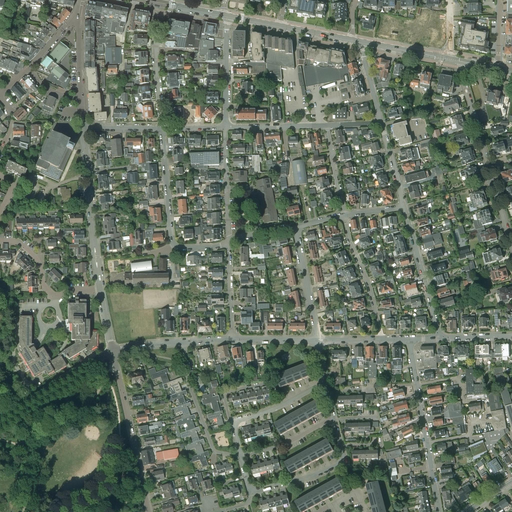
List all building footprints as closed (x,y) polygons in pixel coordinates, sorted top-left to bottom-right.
[(55,10),(56,5),(57,0),(48,0),(47,9),(55,10)] [(64,0),(63,7),(65,7),(65,9),(69,13),(71,8),(73,8),(74,0),(64,0)] [(290,0),(288,10),(297,12),(297,14),(315,18),(315,15),(324,17),(327,5),(318,3),(318,2),(313,1),(310,0),(290,0)] [(376,0),(370,0),(371,6),(376,6),(377,9),(380,9),(380,3),(377,3),(376,0)] [(380,3),(380,9),(380,10),(383,10),(383,7),(389,7),(388,0),(382,0),(383,3),(380,3)] [(394,0),(388,0),(389,7),(389,8),(395,8),(395,11),(398,11),(398,3),(395,3),(394,0)] [(400,0),(401,3),(398,3),(398,11),(401,11),(401,8),(407,8),(406,0),(400,0)] [(412,0),(406,0),(407,8),(413,8),(413,10),(416,10),(416,3),(413,3),(412,0)] [(439,0),(428,0),(428,6),(422,5),(422,8),(431,9),(431,7),(434,7),(434,5),(439,6),(439,5),(440,5),(440,1),(439,1),(439,0)] [(464,11),(464,13),(468,13),(468,15),(481,14),(481,4),(478,4),(478,1),(469,1),(469,4),(466,4),(466,8),(465,8),(464,9),(464,11)] [(92,20),(96,4),(87,2),(87,6),(92,7),(89,19),(92,20)] [(99,16),(101,5),(96,4),(92,20),(99,21),(100,17),(99,16)] [(346,4),(331,4),(331,9),(335,9),(335,19),(335,20),(336,20),(336,21),(340,21),(340,20),(346,20),(346,19),(346,4)] [(106,18),(108,6),(101,5),(99,16),(100,17),(106,18)] [(104,30),(104,34),(105,34),(105,37),(109,37),(109,35),(109,33),(115,7),(108,6),(106,18),(106,19),(105,24),(105,28),(104,30)] [(116,34),(120,9),(115,7),(109,33),(116,34)] [(120,9),(116,34),(118,34),(118,33),(122,34),(123,29),(124,28),(124,26),(128,10),(120,9)] [(65,10),(60,16),(65,20),(70,15),(65,10)] [(134,25),(136,12),(134,11),(132,12),(128,29),(126,28),(125,32),(132,33),(134,25)] [(136,12),(134,25),(137,26),(136,30),(139,30),(139,31),(146,32),(146,30),(147,27),(149,16),(148,14),(136,12)] [(58,14),(54,19),(61,24),(65,20),(60,16),(58,14)] [(61,24),(54,19),(53,17),(50,15),(46,15),(45,19),(48,20),(49,19),(51,21),(49,23),(57,29),(61,24)] [(165,41),(165,48),(185,48),(190,21),(179,19),(178,20),(176,20),(176,19),(175,19),(175,18),(174,18),(173,17),(172,17),(171,17),(170,18),(169,18),(169,19),(168,19),(168,20),(167,21),(167,22),(167,23),(168,24),(168,25),(165,41)] [(364,23),(363,28),(372,30),(375,18),(370,17),(368,24),(364,23)] [(393,20),(384,18),(381,33),(441,45),(444,30),(442,30),(444,20),(431,17),(429,25),(393,18),(393,20)] [(190,21),(185,48),(198,49),(199,42),(198,42),(201,26),(199,26),(199,24),(198,24),(198,23),(190,21)] [(461,35),(459,47),(469,49),(469,48),(476,49),(476,51),(480,52),(487,53),(489,43),(486,43),(488,33),(473,30),(473,29),(475,23),(463,21),(461,27),(464,27),(462,35),(461,35)] [(56,31),(49,26),(44,22),(40,26),(42,28),(52,35),(56,31)] [(201,26),(198,42),(199,42),(200,35),(206,36),(207,34),(213,36),(213,35),(216,36),(217,27),(216,25),(215,24),(212,23),(211,26),(206,25),(207,24),(206,24),(206,25),(201,24),(201,26)] [(23,24),(22,30),(40,34),(49,40),(52,35),(42,28),(39,27),(39,28),(37,28),(37,27),(23,24)] [(26,37),(28,38),(38,39),(45,45),(49,40),(40,34),(22,30),(21,35),(27,36),(26,37)] [(262,35),(251,33),(250,36),(251,36),(251,45),(250,45),(249,49),(249,52),(249,54),(251,63),(265,63),(265,50),(265,39),(262,39),(262,35)] [(136,45),(146,46),(147,36),(136,35),(136,36),(134,36),(134,41),(133,41),(133,45),(136,45)] [(202,40),(199,56),(205,56),(205,62),(215,62),(215,60),(217,60),(217,59),(218,58),(218,57),(217,56),(217,52),(216,51),(213,51),(213,42),(205,41),(206,37),(201,36),(200,40),(202,40)] [(109,37),(105,37),(105,39),(105,45),(105,46),(105,48),(115,48),(115,37),(109,37)] [(269,78),(269,81),(282,81),(281,70),(292,69),(295,69),(292,41),(286,42),(286,40),(279,40),(279,39),(272,39),(272,37),(265,38),(265,50),(265,63),(265,67),(267,67),(267,78),(269,78)] [(28,38),(27,46),(41,50),(45,45),(38,39),(28,38)] [(2,43),(14,47),(22,51),(24,50),(35,54),(37,54),(38,51),(37,51),(38,50),(40,50),(41,50),(27,46),(20,44),(16,43),(3,39),(2,43)] [(69,50),(60,42),(47,58),(46,57),(40,65),(42,67),(42,68),(41,67),(41,68),(40,70),(49,74),(50,74),(54,76),(51,82),(65,89),(69,80),(67,78),(69,76),(56,66),(58,64),(59,64),(59,63),(69,50)] [(298,47),(297,52),(298,60),(297,61),(297,66),(304,65),(305,62),(306,60),(308,47),(308,45),(298,43),(297,47),(298,47)] [(344,80),(344,84),(352,83),(351,82),(345,57),(345,56),(344,52),(331,49),(330,50),(317,47),(314,46),(313,47),(309,47),(306,60),(308,60),(307,66),(304,67),(306,87),(311,86),(344,80)] [(15,53),(15,54),(19,55),(20,54),(21,53),(31,57),(31,58),(33,58),(34,55),(34,54),(35,54),(24,50),(22,51),(14,47),(14,48),(13,48),(12,50),(13,51),(12,52),(15,53)] [(115,48),(105,48),(105,64),(120,64),(120,48),(115,48)] [(19,55),(15,54),(14,55),(12,54),(11,56),(14,58),(14,57),(20,59),(22,60),(23,60),(25,61),(26,61),(27,62),(29,62),(30,59),(30,58),(31,58),(31,57),(21,53),(20,54),(19,55)] [(0,63),(8,67),(8,66),(17,69),(16,71),(19,72),(20,71),(21,69),(22,69),(24,64),(18,62),(18,63),(5,59),(4,61),(1,59),(2,55),(0,54),(0,63)] [(345,57),(351,82),(355,81),(354,78),(357,77),(357,74),(359,74),(356,64),(354,57),(352,57),(351,55),(348,55),(345,57)] [(381,86),(382,86),(381,78),(384,61),(378,60),(378,59),(377,59),(375,61),(375,63),(375,64),(376,64),(375,68),(377,68),(377,71),(378,77),(376,78),(378,84),(380,83),(381,86)] [(381,78),(382,86),(383,88),(386,87),(387,87),(389,87),(391,74),(387,73),(388,69),(389,62),(384,61),(381,78)] [(0,63),(0,65),(2,67),(1,69),(6,71),(7,72),(9,73),(14,74),(16,75),(18,72),(19,72),(16,71),(17,69),(8,66),(8,67),(0,63)] [(265,67),(265,63),(251,63),(245,63),(245,66),(241,66),(241,67),(234,67),(234,66),(233,66),(233,75),(234,75),(234,74),(248,74),(265,74),(265,67)] [(397,77),(398,76),(397,76),(398,70),(404,72),(404,67),(404,66),(404,65),(396,63),(396,65),(395,65),(393,76),(394,77),(396,78),(397,77)] [(94,69),(85,69),(87,93),(91,93),(97,92),(95,69),(94,69)] [(167,78),(166,79),(166,80),(167,81),(167,82),(177,81),(180,80),(183,80),(183,76),(179,77),(178,73),(176,74),(176,73),(167,74),(168,77),(167,77),(167,78)] [(411,80),(410,87),(415,88),(415,86),(418,87),(418,84),(420,85),(420,88),(429,89),(432,75),(427,74),(427,75),(425,74),(422,73),(422,76),(421,83),(419,82),(411,80)] [(444,87),(444,89),(445,89),(444,93),(452,94),(452,93),(455,78),(452,78),(452,76),(446,75),(446,77),(445,76),(445,77),(446,78),(445,81),(446,82),(445,87),(444,87)] [(443,88),(444,89),(444,87),(445,87),(446,82),(445,81),(446,78),(445,77),(445,76),(440,76),(439,81),(438,86),(438,87),(438,90),(439,91),(438,92),(442,92),(443,88)] [(24,87),(23,87),(26,89),(27,90),(30,87),(35,93),(39,90),(34,84),(29,78),(29,77),(27,77),(24,80),(23,79),(20,82),(24,87)] [(207,82),(205,82),(205,86),(207,86),(217,86),(217,78),(207,77),(207,82)] [(167,82),(167,83),(167,85),(167,86),(168,86),(169,89),(180,88),(179,85),(181,84),(180,80),(177,81),(167,82)] [(352,83),(344,84),(339,85),(342,102),(349,100),(347,93),(355,91),(354,91),(358,90),(357,88),(362,87),(360,80),(352,83)] [(243,94),(253,94),(253,83),(243,83),(243,94)] [(26,89),(23,87),(21,89),(17,85),(10,91),(19,100),(28,92),(25,90),(26,89)] [(363,91),(362,87),(357,88),(358,90),(354,91),(355,91),(355,93),(355,94),(355,96),(356,97),(364,95),(364,94),(365,93),(364,91),(363,91)] [(170,95),(168,96),(168,101),(169,103),(173,103),(172,101),(180,100),(179,96),(180,96),(179,90),(176,91),(172,91),(172,94),(170,94),(170,95)] [(382,95),(382,96),(383,98),(384,99),(392,96),(395,96),(396,95),(395,92),(394,92),(393,90),(391,90),(383,92),(384,94),(383,95),(382,95)] [(483,109),(482,112),(484,112),(483,117),(488,118),(489,108),(492,108),(492,106),(497,107),(498,105),(502,106),(504,97),(499,96),(500,93),(494,92),(494,93),(489,92),(488,91),(487,90),(486,91),(486,92),(487,93),(485,104),(485,105),(485,107),(486,107),(485,109),(483,109)] [(140,94),(135,95),(135,98),(138,98),(138,103),(141,102),(141,101),(150,100),(150,98),(149,93),(140,94)] [(30,94),(28,96),(32,99),(29,102),(32,104),(34,101),(36,98),(30,94)] [(99,94),(88,95),(89,113),(93,112),(94,121),(106,120),(106,113),(101,114),(99,94)] [(206,98),(206,104),(217,104),(217,98),(219,98),(219,94),(217,94),(203,94),(203,98),(206,98)] [(395,96),(392,96),(384,99),(385,102),(386,102),(387,104),(394,102),(396,101),(395,96)] [(54,99),(47,97),(42,109),(49,112),(50,109),(52,110),(56,102),(56,103),(57,100),(54,99)] [(443,105),(445,109),(460,104),(458,99),(456,100),(456,99),(450,101),(451,102),(447,103),(447,104),(443,105)] [(23,105),(31,109),(34,105),(32,104),(29,102),(26,101),(23,105)] [(359,111),(360,114),(369,112),(367,104),(358,107),(357,105),(352,106),(354,112),(359,111)] [(460,104),(445,109),(446,113),(450,112),(450,113),(455,111),(459,110),(459,109),(461,109),(460,104)] [(32,113),(36,117),(41,111),(36,107),(32,113)] [(203,114),(210,120),(217,113),(218,112),(215,109),(214,110),(211,107),(203,114)] [(12,116),(18,122),(27,114),(21,108),(12,116)] [(180,118),(184,117),(183,108),(180,108),(169,109),(170,114),(171,120),(181,119),(180,118)] [(336,119),(346,120),(346,108),(336,110),(336,119)] [(388,112),(389,114),(388,114),(389,119),(395,117),(395,120),(401,118),(402,115),(399,115),(398,109),(396,110),(395,109),(392,110),(390,111),(390,112),(388,112)] [(256,110),(236,110),(236,114),(233,114),(233,117),(236,117),(236,121),(256,121),(256,120),(266,120),(266,110),(256,110)] [(452,121),(453,125),(464,122),(464,121),(464,119),(463,118),(462,119),(461,116),(449,119),(450,122),(452,121)] [(451,126),(452,130),(453,133),(465,129),(464,126),(465,126),(465,125),(465,123),(464,122),(453,125),(451,126)] [(400,147),(412,143),(410,137),(407,138),(404,126),(407,125),(407,123),(403,124),(403,123),(391,126),(395,141),(399,140),(400,147)] [(13,125),(13,137),(27,137),(26,132),(23,132),(23,126),(13,125)] [(493,136),(494,138),(498,137),(497,135),(504,133),(503,127),(499,128),(499,126),(491,129),(492,132),(491,133),(491,135),(492,135),(493,136)] [(343,130),(335,132),(337,138),(345,136),(343,130)] [(362,132),(363,136),(366,135),(368,140),(376,138),(374,130),(369,132),(368,130),(362,132)] [(233,132),(233,140),(246,140),(245,135),(250,135),(250,132),(245,133),(245,131),(233,132)] [(38,160),(35,167),(41,169),(39,174),(44,176),(58,182),(62,172),(71,151),(72,152),(74,147),(68,145),(70,140),(61,136),(52,132),(40,158),(39,158),(38,160)] [(315,139),(313,139),(314,146),(316,146),(316,148),(321,147),(320,145),(321,145),(320,141),(320,138),(319,138),(319,134),(318,134),(317,133),(315,134),(315,135),(314,135),(315,139)] [(257,146),(257,151),(264,151),(263,145),(262,145),(261,135),(260,135),(260,134),(257,135),(256,135),(255,135),(256,146),(257,146)] [(458,145),(455,146),(457,151),(463,149),(462,145),(465,145),(468,144),(468,143),(471,143),(470,139),(467,140),(466,134),(460,136),(454,137),(455,141),(457,141),(458,145)] [(111,149),(111,151),(112,158),(122,157),(120,140),(110,141),(104,140),(104,135),(95,136),(96,143),(104,142),(105,144),(106,149),(111,149)] [(314,146),(313,139),(312,135),(306,136),(307,138),(303,139),(304,145),(308,144),(308,145),(311,144),(312,150),(314,150),(314,146)] [(206,137),(206,146),(218,146),(217,136),(206,137)] [(503,143),(492,146),(494,151),(495,155),(505,152),(506,154),(510,153),(507,145),(511,143),(511,136),(502,139),(503,143)] [(176,148),(183,147),(187,147),(186,144),(182,144),(182,138),(178,139),(178,138),(172,139),(172,140),(171,140),(172,143),(172,146),(175,145),(175,148),(176,148)] [(289,142),(289,144),(289,147),(293,147),(293,144),(298,144),(298,143),(298,138),(289,138),(289,142)] [(148,152),(145,152),(146,163),(151,162),(151,152),(152,151),(151,148),(154,148),(154,140),(148,140),(148,148),(148,149),(148,152)] [(11,147),(27,150),(28,144),(12,141),(11,147)] [(363,143),(359,144),(359,145),(361,145),(363,150),(370,148),(372,155),(378,154),(377,152),(379,151),(377,143),(372,145),(371,142),(370,142),(370,141),(363,143)] [(172,153),(173,157),(182,156),(181,150),(183,150),(183,147),(176,148),(176,151),(173,151),(173,153),(172,153)] [(400,156),(400,158),(399,158),(400,161),(401,161),(401,162),(406,160),(411,159),(411,161),(419,159),(416,148),(406,151),(400,152),(399,153),(400,156)] [(127,153),(127,149),(124,149),(124,157),(133,157),(133,153),(127,153)] [(461,155),(462,159),(474,155),(473,151),(471,152),(470,149),(462,152),(462,151),(458,152),(455,153),(456,156),(459,155),(459,156),(461,155)] [(350,153),(340,155),(341,161),(344,160),(349,159),(348,156),(353,155),(352,152),(350,153)] [(203,154),(189,154),(191,169),(194,169),(200,169),(200,170),(203,170),(206,170),(206,166),(218,166),(218,165),(218,154),(218,153),(203,153),(203,154)] [(475,159),(474,155),(462,159),(463,162),(456,164),(457,168),(466,165),(466,164),(474,162),(473,159),(475,159)] [(182,162),(183,165),(190,165),(189,161),(183,162),(182,156),(173,157),(173,161),(174,161),(174,163),(182,162)] [(252,162),(252,163),(252,167),(252,169),(254,169),(254,173),(260,173),(260,163),(261,162),(261,158),(259,159),(259,156),(258,156),(255,156),(252,156),(252,160),(252,162)] [(318,156),(313,157),(312,157),(313,162),(314,162),(315,166),(322,165),(322,164),(325,163),(324,157),(319,158),(318,156)] [(370,161),(369,161),(371,165),(373,165),(382,162),(381,158),(380,158),(379,156),(371,158),(371,159),(369,159),(370,161)] [(4,169),(23,178),(27,169),(8,160),(4,169)] [(96,161),(96,166),(97,166),(97,168),(104,167),(108,166),(107,160),(96,161)] [(292,162),(295,186),(307,184),(307,180),(306,177),(304,161),(292,162)] [(420,161),(402,166),(403,170),(404,170),(414,167),(419,166),(421,166),(420,161)] [(374,169),(372,169),(373,172),(383,169),(382,167),(383,167),(382,162),(373,165),(374,169)] [(149,171),(149,173),(156,173),(156,172),(157,172),(156,169),(156,166),(149,166),(148,163),(141,164),(141,168),(144,168),(144,171),(149,171)] [(272,165),(267,166),(268,173),(279,172),(280,177),(280,181),(281,188),(287,187),(285,177),(288,176),(289,163),(282,164),(278,165),(276,165),(272,165)] [(181,168),(174,169),(175,176),(182,175),(182,171),(184,171),(184,168),(190,167),(190,165),(183,165),(182,165),(183,168),(181,168)] [(474,178),(474,181),(478,179),(478,177),(479,177),(478,176),(480,176),(479,172),(477,173),(477,172),(477,173),(475,169),(473,169),(473,168),(470,168),(470,166),(466,167),(467,171),(462,173),(463,177),(467,176),(468,180),(474,178)] [(315,173),(315,174),(315,176),(316,176),(319,176),(319,175),(327,173),(327,172),(327,170),(326,170),(326,167),(321,168),(320,167),(318,168),(318,170),(315,170),(316,173),(315,173)] [(441,167),(431,170),(432,173),(435,172),(437,176),(443,175),(441,167)] [(405,177),(407,184),(426,179),(425,177),(424,171),(408,175),(408,177),(405,177)] [(511,172),(511,171),(501,174),(503,179),(503,180),(503,181),(503,182),(504,183),(511,180),(511,172)] [(137,173),(126,174),(127,185),(138,184),(137,173)] [(376,175),(378,181),(387,179),(386,175),(384,175),(384,173),(376,175)] [(98,177),(99,183),(113,181),(112,178),(109,178),(109,177),(106,178),(106,176),(105,176),(105,175),(102,175),(102,176),(98,177)] [(346,182),(347,186),(356,184),(354,178),(347,179),(347,181),(346,182)] [(387,179),(378,181),(379,188),(387,186),(386,184),(388,183),(387,179)] [(113,181),(99,183),(99,189),(103,189),(104,190),(109,189),(109,185),(113,184),(113,182),(113,181)] [(356,184),(347,186),(347,190),(349,190),(349,192),(357,190),(357,188),(359,188),(358,183),(356,184)] [(408,188),(410,194),(421,191),(420,186),(417,187),(417,186),(408,188)] [(65,188),(57,188),(57,194),(61,194),(61,198),(62,198),(62,202),(71,201),(70,189),(66,190),(65,188)] [(380,199),(382,198),(391,196),(390,191),(389,192),(388,190),(378,192),(380,199)] [(421,191),(410,194),(411,200),(420,197),(422,196),(421,191)] [(469,195),(471,202),(485,198),(484,194),(483,191),(469,195)] [(330,192),(321,193),(323,200),(332,198),(331,193),(330,194),(330,192)] [(360,192),(349,194),(349,197),(351,206),(357,204),(356,201),(358,201),(357,197),(359,197),(358,195),(360,195),(360,192)] [(361,204),(362,204),(363,205),(364,205),(365,205),(368,205),(368,196),(370,197),(370,195),(362,194),(361,204)] [(391,196),(382,198),(383,202),(382,202),(382,205),(392,202),(391,200),(392,200),(391,196)] [(323,200),(321,200),(322,206),(324,206),(332,205),(332,202),(333,202),(332,198),(323,200)] [(485,198),(471,202),(472,206),(469,207),(471,212),(476,210),(476,208),(487,205),(486,202),(487,202),(485,198)] [(260,202),(261,208),(275,205),(274,200),(260,202)] [(287,202),(284,203),(286,217),(289,216),(289,217),(295,216),(293,207),(288,208),(287,202)] [(426,215),(426,214),(430,213),(429,208),(427,209),(426,206),(428,205),(427,202),(421,203),(422,206),(420,207),(416,208),(414,208),(415,213),(418,212),(419,217),(426,215)] [(261,208),(262,213),(276,210),(275,205),(261,208)] [(150,216),(160,215),(161,214),(161,212),(160,212),(159,209),(156,209),(156,207),(149,208),(150,216)] [(262,213),(263,218),(277,216),(276,210),(262,213)] [(476,214),(477,221),(490,217),(489,213),(488,213),(487,211),(481,212),(479,213),(476,214)] [(102,223),(103,226),(115,225),(114,217),(115,217),(115,214),(108,215),(108,218),(103,218),(104,223),(102,223)] [(160,215),(150,216),(150,219),(153,219),(153,223),(154,223),(154,224),(162,223),(161,219),(160,219),(160,215)] [(277,216),(263,218),(264,224),(278,221),(277,216)] [(396,217),(388,219),(389,226),(390,231),(391,234),(393,234),(398,232),(397,229),(393,231),(392,226),(397,225),(397,221),(396,221),(396,218),(396,217)] [(490,217),(477,221),(479,227),(478,230),(484,228),(483,226),(492,223),(491,221),(492,220),(491,219),(491,217),(490,217)] [(429,225),(428,221),(429,221),(428,218),(424,219),(417,221),(418,224),(418,225),(418,226),(419,226),(419,227),(429,225)] [(179,222),(178,222),(178,225),(179,225),(180,225),(180,227),(184,227),(184,225),(191,224),(191,219),(186,220),(186,219),(179,219),(179,222)] [(382,227),(389,226),(388,219),(380,220),(381,220),(382,227)] [(366,234),(366,236),(370,236),(369,228),(367,229),(366,221),(360,222),(362,230),(365,230),(366,234)] [(115,225),(103,226),(103,230),(105,230),(105,236),(110,235),(111,239),(120,238),(120,234),(116,234),(115,225)] [(321,231),(323,240),(331,238),(331,236),(339,234),(338,231),(337,231),(336,226),(329,228),(330,234),(326,235),(325,231),(321,231)] [(192,236),(201,235),(200,233),(200,231),(200,228),(194,228),(194,231),(192,231),(192,230),(183,231),(183,240),(193,239),(192,236)] [(478,230),(470,232),(471,237),(481,234),(482,238),(483,238),(484,242),(492,240),(493,242),(497,241),(496,239),(497,239),(497,238),(497,237),(497,235),(495,234),(494,231),(492,231),(492,230),(487,231),(487,232),(483,233),(483,232),(479,233),(478,230)] [(74,244),(79,244),(79,240),(84,240),(83,232),(73,232),(74,240),(74,244)] [(134,233),(135,238),(132,238),(132,233),(129,233),(130,241),(132,240),(133,245),(138,245),(142,245),(142,239),(144,239),(144,232),(139,233),(139,232),(134,233)] [(306,234),(308,239),(308,242),(312,241),(316,240),(318,240),(317,235),(315,235),(314,232),(306,234)] [(432,237),(423,240),(425,249),(435,246),(436,246),(436,245),(438,244),(439,245),(442,244),(439,233),(431,235),(432,237)] [(149,235),(149,238),(152,237),(153,243),(156,242),(156,241),(162,241),(162,234),(152,235),(149,235)] [(391,234),(384,236),(384,239),(385,239),(386,242),(387,242),(387,244),(392,242),(393,244),(404,241),(402,236),(398,237),(398,236),(394,237),(393,234),(391,234)] [(361,238),(360,238),(361,241),(359,242),(361,245),(360,245),(361,247),(362,247),(362,248),(372,244),(370,240),(369,240),(367,236),(365,237),(361,238)] [(56,240),(61,240),(61,237),(52,237),(53,240),(47,240),(47,241),(46,241),(46,247),(47,247),(56,247),(56,240)] [(288,244),(287,238),(280,240),(280,237),(270,239),(272,247),(280,245),(288,244)] [(334,238),(323,241),(325,244),(330,242),(331,247),(333,247),(342,244),(342,243),(342,241),(341,241),(340,238),(334,240),(334,238)] [(114,243),(108,243),(109,251),(120,250),(119,242),(121,242),(121,239),(114,239),(114,243)] [(393,244),(392,245),(394,251),(395,250),(405,247),(405,245),(405,244),(405,242),(404,242),(404,241),(393,244)] [(308,244),(310,252),(317,251),(317,250),(315,242),(308,244)] [(241,252),(241,255),(249,255),(249,252),(248,252),(248,249),(259,246),(260,255),(264,255),(263,250),(262,246),(262,245),(262,243),(254,244),(254,243),(253,243),(251,244),(250,243),(244,244),(245,248),(241,248),(241,249),(240,249),(240,252),(241,252)] [(82,257),(85,257),(85,248),(79,248),(79,245),(69,245),(69,249),(77,249),(77,257),(77,259),(81,259),(81,257),(82,257)] [(371,250),(364,253),(365,256),(365,257),(366,258),(367,259),(374,256),(373,253),(375,252),(372,247),(370,248),(371,250)] [(406,250),(405,247),(395,250),(397,256),(401,255),(405,254),(407,253),(407,252),(407,250),(406,250)] [(280,258),(283,257),(291,256),(289,248),(282,249),(283,255),(279,255),(280,258)] [(8,249),(5,249),(5,261),(11,261),(11,257),(14,256),(14,251),(8,251),(8,249)] [(317,251),(310,252),(312,260),(319,259),(318,254),(321,254),(320,249),(317,250),(317,251)] [(488,259),(489,263),(498,261),(500,261),(501,261),(502,260),(502,259),(503,259),(504,258),(503,255),(501,255),(500,250),(499,250),(499,249),(495,250),(488,252),(489,253),(484,254),(485,258),(487,257),(488,257),(489,258),(488,259)] [(441,250),(427,254),(429,261),(443,257),(441,250)] [(336,255),(339,261),(347,257),(346,255),(346,254),(345,252),(344,251),(336,255)] [(53,256),(49,256),(49,263),(59,263),(59,257),(61,257),(61,254),(63,254),(63,252),(53,253),(53,256)] [(249,255),(241,255),(241,259),(240,259),(240,262),(241,262),(241,263),(241,267),(250,266),(250,263),(248,263),(248,258),(249,258),(257,258),(257,259),(262,259),(263,264),(257,264),(258,270),(266,270),(264,255),(260,255),(249,255)] [(16,263),(20,267),(29,258),(27,256),(26,258),(25,258),(23,256),(16,263)] [(291,256),(283,257),(285,265),(292,264),(291,256)] [(197,257),(187,257),(187,262),(190,262),(190,265),(195,265),(195,267),(202,267),(201,260),(205,260),(205,259),(205,258),(200,258),(199,257),(197,257)] [(347,257),(339,261),(341,267),(350,263),(349,262),(350,262),(349,260),(348,260),(347,257)] [(29,258),(20,267),(24,271),(28,268),(30,270),(34,266),(30,262),(30,261),(31,260),(29,258)] [(165,271),(166,258),(159,258),(159,270),(157,270),(157,268),(153,269),(153,268),(151,268),(150,261),(130,264),(131,271),(133,271),(133,274),(124,274),(124,286),(132,286),(133,287),(136,287),(136,286),(136,284),(167,283),(168,283),(168,275),(165,275),(165,271)] [(399,259),(398,259),(400,267),(410,264),(409,264),(410,263),(410,261),(409,261),(408,258),(403,260),(403,259),(400,260),(399,259)] [(447,259),(439,262),(440,265),(431,267),(433,274),(447,270),(445,264),(448,263),(447,259)] [(372,272),(380,269),(378,263),(370,266),(371,269),(370,270),(371,271),(372,271),(372,272)] [(80,265),(75,265),(75,268),(77,268),(78,273),(86,273),(85,264),(80,264),(80,265)] [(313,268),(315,276),(322,274),(320,266),(313,268)] [(344,277),(345,277),(354,273),(353,270),(353,268),(352,268),(352,267),(344,270),(344,271),(342,272),(341,269),(336,272),(337,274),(342,272),(344,277)] [(411,268),(400,271),(402,278),(406,277),(407,279),(411,278),(410,276),(412,275),(412,276),(413,276),(412,274),(413,273),(412,270),(411,271),(411,268)] [(374,278),(383,275),(380,269),(372,272),(372,273),(373,275),(374,278)] [(492,272),(491,272),(493,281),(499,279),(499,280),(500,280),(508,278),(505,269),(502,270),(501,269),(493,272),(492,272)] [(48,275),(56,283),(61,277),(53,270),(48,275)] [(287,271),(288,279),(295,278),(293,270),(287,271)] [(27,273),(27,282),(39,282),(39,279),(37,279),(37,277),(34,277),(34,274),(30,274),(30,272),(27,273)] [(354,273),(345,277),(346,279),(344,280),(346,283),(342,284),(343,287),(349,284),(348,282),(349,282),(356,279),(356,278),(356,277),(356,276),(355,276),(354,273)] [(433,278),(434,283),(446,279),(449,278),(447,273),(442,274),(442,275),(433,278)] [(322,274),(315,276),(316,284),(323,282),(322,274)] [(248,278),(251,278),(251,275),(248,275),(241,275),(241,284),(248,284),(248,278)] [(288,279),(290,287),(296,286),(295,278),(288,279)] [(386,283),(379,285),(381,289),(379,290),(380,292),(381,292),(382,293),(392,290),(390,284),(394,283),(393,279),(385,281),(386,283)] [(446,279),(434,283),(436,287),(444,285),(444,284),(447,284),(446,279)] [(467,280),(464,281),(466,287),(469,286),(468,283),(474,282),(473,279),(467,280)] [(39,282),(27,282),(27,292),(36,292),(36,288),(37,288),(37,286),(37,285),(39,285),(39,282)] [(348,290),(349,293),(360,289),(360,288),(360,286),(359,286),(358,283),(349,286),(350,289),(348,290)] [(409,285),(402,286),(404,293),(405,292),(417,289),(415,285),(411,286),(411,285),(409,286),(409,285)] [(241,294),(239,294),(240,299),(246,298),(246,303),(252,303),(252,298),(252,294),(254,294),(254,289),(240,290),(241,294)] [(360,289),(349,293),(350,296),(352,295),(353,298),(362,295),(361,292),(362,291),(361,290),(360,290),(360,289)] [(506,289),(497,292),(498,295),(501,294),(503,301),(504,303),(505,304),(508,303),(509,302),(508,299),(509,299),(510,299),(511,298),(511,292),(511,289),(506,290),(506,289)] [(318,292),(319,300),(326,298),(325,290),(318,292)] [(452,291),(438,295),(439,299),(450,296),(450,295),(454,294),(453,291),(452,291)] [(291,294),(292,301),(299,300),(298,292),(291,293),(291,294)] [(440,301),(442,309),(456,305),(454,297),(440,301)] [(75,300),(71,300),(71,304),(69,304),(69,320),(66,320),(66,329),(72,329),(72,341),(75,341),(74,344),(63,351),(68,359),(81,350),(85,357),(97,349),(97,340),(96,340),(96,333),(88,332),(89,321),(91,321),(90,312),(84,313),(84,301),(78,300),(78,298),(75,298),(75,300)] [(252,307),(245,307),(245,311),(256,311),(256,298),(252,298),(252,303),(253,304),(252,304),(252,307)] [(326,298),(319,300),(321,308),(328,306),(326,298)] [(382,302),(381,302),(381,305),(382,305),(383,308),(394,306),(393,299),(390,300),(390,298),(385,299),(385,301),(382,301),(382,302)] [(403,301),(405,306),(412,304),(413,308),(421,305),(421,304),(420,300),(419,299),(411,301),(411,298),(403,301)] [(299,300),(292,301),(294,309),(301,308),(299,300)] [(164,325),(164,329),(166,329),(166,332),(169,332),(170,333),(172,333),(173,332),(173,322),(169,322),(168,310),(162,310),(162,321),(165,321),(165,325),(164,325)] [(241,312),(241,316),(241,321),(242,325),(242,324),(251,324),(253,324),(252,311),(252,312),(241,312)] [(361,320),(362,328),(363,328),(363,329),(365,328),(366,328),(366,327),(370,326),(369,318),(364,319),(364,315),(364,312),(357,312),(357,316),(360,316),(361,320)] [(455,320),(455,312),(448,313),(448,316),(447,316),(448,320),(447,320),(447,325),(448,325),(448,332),(452,332),(452,320),(455,320)] [(31,345),(31,317),(19,317),(19,347),(20,347),(20,350),(21,352),(19,354),(34,378),(45,371),(47,375),(53,372),(54,373),(67,366),(60,356),(50,362),(49,360),(50,360),(43,348),(36,352),(34,349),(36,349),(33,345),(31,345)] [(217,319),(216,319),(216,332),(225,331),(224,319),(223,319),(223,317),(217,317),(217,319)] [(198,318),(195,318),(195,324),(198,324),(198,332),(202,332),(205,332),(204,322),(200,322),(200,323),(199,323),(198,318)] [(487,318),(480,319),(480,327),(487,327),(487,322),(489,322),(489,319),(487,319),(487,318)] [(353,328),(357,328),(356,320),(348,321),(349,329),(350,329),(350,330),(353,329),(353,328)] [(509,344),(502,345),(502,357),(510,357),(509,344)] [(454,354),(451,355),(451,364),(455,364),(455,361),(458,361),(458,359),(457,353),(462,353),(461,346),(461,345),(458,345),(458,346),(457,346),(457,348),(455,348),(455,353),(454,353),(454,354)] [(482,345),(474,345),(475,359),(483,358),(482,345)] [(489,345),(482,345),(483,358),(493,358),(492,353),(492,351),(490,351),(489,345)] [(495,353),(492,353),(493,358),(502,357),(502,345),(494,345),(495,353)] [(224,358),(229,357),(227,346),(217,348),(220,362),(225,361),(224,358)] [(232,349),(231,350),(232,355),(232,357),(233,360),(235,360),(236,363),(242,362),(243,368),(246,367),(244,358),(242,358),(240,348),(239,348),(238,348),(238,346),(232,347),(233,349),(232,350),(232,349)] [(466,346),(461,346),(462,353),(457,353),(458,359),(469,358),(469,348),(466,348),(466,346)] [(421,348),(420,348),(421,355),(421,357),(423,367),(424,367),(424,370),(436,369),(437,369),(436,363),(436,355),(436,354),(434,354),(433,347),(429,347),(428,347),(421,347),(421,348)] [(447,347),(443,347),(444,359),(447,359),(448,365),(451,365),(451,364),(451,355),(449,355),(448,349),(447,349),(447,347)] [(205,361),(202,348),(199,349),(199,351),(196,352),(199,363),(205,361)] [(205,348),(202,348),(205,361),(211,360),(208,349),(206,349),(205,348)] [(354,348),(355,356),(351,356),(352,365),(357,365),(357,361),(363,361),(363,358),(362,358),(362,348),(354,348)] [(275,376),(280,388),(310,376),(306,364),(275,376)] [(154,368),(148,370),(151,380),(160,377),(162,383),(158,385),(158,386),(153,387),(154,389),(163,388),(162,385),(169,382),(166,374),(168,373),(167,369),(156,373),(154,368)] [(505,406),(511,430),(511,429),(511,404),(511,402),(503,374),(502,368),(493,368),(494,376),(496,376),(505,406)] [(433,371),(424,373),(425,377),(437,375),(437,376),(444,375),(443,372),(440,372),(440,369),(437,369),(436,369),(436,371),(433,371)] [(474,395),(473,385),(473,370),(469,370),(466,370),(467,396),(474,395)] [(132,384),(138,383),(138,384),(139,384),(141,384),(142,383),(142,382),(143,382),(142,378),(145,377),(144,373),(141,373),(130,375),(130,376),(128,376),(129,379),(131,379),(132,384)] [(194,378),(199,393),(205,391),(200,376),(194,378)] [(172,387),(175,394),(181,392),(178,384),(182,382),(181,378),(169,382),(162,385),(163,388),(164,390),(172,387)] [(210,383),(212,391),(216,390),(215,389),(218,388),(216,381),(210,382),(210,383)] [(149,388),(144,389),(144,393),(150,392),(154,391),(151,383),(147,384),(149,388)] [(483,384),(473,385),(474,395),(484,394),(483,384)] [(267,386),(262,387),(262,389),(263,392),(264,401),(272,399),(272,398),(270,388),(270,391),(268,391),(267,388),(267,386)] [(427,387),(428,391),(427,391),(427,393),(429,394),(440,392),(439,389),(439,386),(436,386),(427,387)] [(385,395),(385,398),(404,393),(403,389),(399,390),(399,388),(396,389),(396,387),(394,388),(394,387),(393,388),(392,389),(392,392),(388,393),(385,394),(385,395)] [(259,388),(254,389),(254,391),(255,394),(257,401),(257,402),(264,401),(263,392),(260,393),(259,390),(259,388)] [(251,389),(246,390),(247,392),(247,396),(249,403),(257,401),(255,394),(253,394),(252,391),(251,389)] [(177,399),(179,406),(186,404),(183,396),(187,394),(185,390),(181,392),(175,394),(166,397),(168,402),(177,399)] [(207,394),(200,395),(202,405),(210,403),(213,413),(219,411),(217,402),(219,401),(218,396),(217,396),(216,390),(212,391),(208,392),(209,395),(207,395),(207,394)] [(244,391),(239,392),(239,394),(240,397),(241,404),(242,405),(249,404),(249,403),(247,396),(245,396),(244,393),(244,391)] [(497,392),(488,393),(488,394),(488,397),(491,412),(501,410),(497,392)] [(385,398),(385,395),(382,396),(382,399),(382,400),(382,403),(386,402),(386,401),(389,400),(392,399),(392,400),(394,399),(394,400),(405,397),(404,393),(385,398)] [(241,404),(240,397),(237,398),(237,394),(228,396),(229,403),(233,402),(234,406),(241,404)] [(441,400),(440,397),(438,397),(429,398),(430,402),(429,402),(429,404),(430,404),(431,405),(439,404),(439,403),(441,403),(441,400)] [(274,424),(280,435),(323,411),(317,400),(274,424)] [(444,414),(443,414),(445,418),(450,420),(452,419),(453,425),(457,425),(464,423),(460,402),(450,404),(451,409),(448,411),(444,414)] [(469,404),(470,412),(481,410),(484,409),(483,402),(480,403),(469,404)] [(180,416),(181,419),(190,416),(187,408),(191,407),(190,403),(186,404),(179,406),(171,409),(173,414),(181,411),(183,415),(180,416)] [(394,409),(390,410),(391,414),(395,412),(395,413),(408,410),(407,405),(398,408),(394,409)] [(432,412),(431,413),(431,415),(432,415),(433,416),(441,415),(441,414),(443,414),(444,414),(448,411),(448,408),(446,408),(444,410),(443,410),(442,408),(440,408),(431,409),(432,412)] [(501,410),(491,412),(492,420),(498,419),(504,418),(504,415),(503,410),(502,411),(502,410),(501,410)] [(136,415),(136,419),(150,417),(149,411),(144,412),(144,414),(136,415)] [(222,411),(219,411),(213,413),(207,415),(208,420),(216,418),(218,426),(223,425),(221,415),(223,415),(222,411)] [(397,420),(393,421),(393,424),(396,424),(396,421),(410,418),(409,414),(397,417),(398,419),(397,419),(397,420)] [(185,429),(186,432),(195,428),(192,420),(196,419),(194,415),(190,416),(181,419),(175,422),(177,425),(177,426),(186,423),(187,428),(185,429)] [(433,424),(433,426),(434,426),(434,427),(443,425),(445,425),(445,421),(445,418),(442,419),(442,418),(433,420),(434,423),(433,424)] [(498,419),(492,420),(494,431),(503,429),(506,429),(504,418),(498,419)] [(262,423),(262,426),(265,435),(272,433),(270,426),(273,426),(272,421),(269,421),(262,423)] [(148,426),(138,428),(138,432),(161,428),(161,427),(162,427),(161,422),(152,423),(153,426),(148,427),(148,426)] [(374,428),(373,428),(370,428),(370,423),(364,424),(364,432),(367,432),(367,433),(374,433),(374,428)] [(464,423),(457,425),(457,429),(459,428),(461,435),(466,434),(464,423)] [(255,425),(256,428),(258,436),(265,435),(262,426),(259,427),(258,424),(255,425)] [(248,427),(249,430),(251,438),(258,436),(256,428),(252,429),(251,426),(248,427)] [(397,433),(399,436),(413,429),(412,426),(397,433)] [(190,435),(193,443),(199,441),(196,433),(200,431),(199,427),(195,428),(186,432),(180,434),(181,439),(190,435)] [(251,438),(249,430),(245,430),(244,427),(241,428),(244,440),(251,438)] [(161,428),(138,432),(139,436),(150,435),(150,433),(162,432),(161,428)] [(413,429),(399,436),(401,439),(415,432),(413,429)] [(435,434),(435,437),(436,437),(436,438),(445,436),(448,436),(448,432),(447,432),(446,429),(444,430),(444,429),(435,431),(436,434),(435,434)] [(484,443),(483,443),(487,453),(488,453),(491,449),(493,447),(505,435),(503,429),(494,431),(484,433),(486,443),(484,443)] [(224,430),(214,434),(217,442),(218,442),(219,446),(228,442),(224,430)] [(388,434),(383,437),(384,443),(391,440),(393,439),(390,433),(388,434)] [(412,436),(405,440),(407,451),(418,449),(417,441),(413,442),(412,436)] [(194,448),(197,455),(203,453),(200,445),(204,443),(203,439),(199,441),(193,443),(184,446),(186,451),(194,448)] [(284,463),(290,474),(333,451),(327,440),(284,463)] [(391,440),(384,443),(385,451),(388,449),(394,446),(391,440)] [(438,452),(443,451),(443,452),(446,452),(446,451),(453,449),(451,442),(437,445),(438,452)] [(483,443),(470,448),(474,458),(487,453),(483,443)] [(389,452),(387,453),(388,459),(402,455),(400,449),(399,449),(398,444),(394,446),(388,449),(389,452)] [(460,455),(470,453),(468,444),(458,446),(460,455)] [(493,447),(491,449),(496,459),(492,462),(500,475),(506,471),(498,458),(499,458),(493,447)] [(503,447),(500,449),(506,457),(502,459),(504,463),(507,467),(511,464),(511,462),(505,451),(505,450),(503,447)] [(163,452),(155,453),(157,462),(178,458),(177,449),(163,452)] [(140,452),(142,459),(152,457),(151,450),(140,452)] [(203,453),(197,455),(189,458),(190,463),(199,460),(202,468),(208,465),(205,457),(209,455),(207,451),(203,453)] [(412,453),(403,455),(403,457),(408,456),(409,463),(413,463),(413,462),(420,461),(420,459),(421,459),(421,458),(420,458),(419,454),(412,455),(412,453)] [(152,457),(142,459),(143,466),(153,464),(152,457)] [(270,458),(271,461),(273,470),(280,468),(277,457),(278,460),(274,461),(273,458),(270,458)] [(445,467),(441,468),(442,474),(452,473),(451,469),(454,468),(453,465),(455,464),(454,457),(446,459),(447,465),(445,466),(445,467)] [(263,460),(264,463),(267,472),(273,470),(271,461),(267,462),(267,459),(263,460)] [(222,463),(223,466),(225,473),(232,471),(230,461),(229,461),(230,464),(228,464),(227,461),(222,463)] [(257,462),(257,465),(260,473),(267,472),(264,463),(261,464),(260,461),(257,462)] [(500,475),(492,462),(486,466),(494,479),(500,475)] [(225,473),(223,466),(220,467),(219,463),(214,465),(216,470),(213,471),(214,477),(218,476),(217,475),(225,473)] [(260,473),(257,465),(254,466),(253,463),(250,464),(253,477),(260,476),(260,473)] [(389,469),(390,477),(398,475),(396,468),(389,469)] [(152,473),(153,482),(164,480),(162,471),(152,473)] [(452,473),(442,474),(443,480),(450,479),(450,483),(457,481),(456,477),(453,478),(452,473)] [(484,481),(486,485),(489,483),(490,484),(491,483),(491,482),(492,481),(488,476),(486,473),(481,476),(482,478),(484,481)] [(199,482),(197,474),(194,475),(186,477),(190,490),(197,488),(196,484),(199,483),(199,482)] [(295,502),(300,511),(303,511),(344,490),(338,478),(295,502)] [(202,482),(205,491),(212,489),(209,480),(202,482)] [(161,486),(163,493),(172,491),(171,486),(174,485),(173,481),(170,482),(170,484),(161,486)] [(475,484),(473,485),(476,490),(477,489),(479,492),(482,490),(481,488),(483,488),(480,483),(478,481),(476,482),(476,481),(474,483),(475,484)] [(366,485),(372,511),(385,511),(378,482),(366,485)] [(468,487),(463,490),(468,499),(469,498),(469,499),(470,499),(471,498),(472,498),(472,497),(473,496),(470,490),(473,489),(469,482),(466,484),(468,487)] [(409,490),(404,491),(405,493),(414,492),(413,489),(425,487),(424,483),(412,485),(408,486),(409,490)] [(234,486),(229,487),(230,490),(232,497),(239,495),(238,491),(241,490),(240,488),(237,488),(237,485),(236,485),(237,488),(235,489),(234,486)] [(226,488),(218,490),(219,496),(223,495),(224,500),(232,497),(230,490),(227,491),(226,488)] [(452,506),(457,504),(453,498),(453,495),(452,494),(452,493),(449,490),(449,488),(442,489),(442,490),(441,490),(441,493),(442,493),(443,496),(444,504),(444,505),(445,509),(446,508),(446,510),(449,511),(452,509),(451,508),(453,507),(452,506)] [(468,499),(463,490),(458,493),(456,490),(453,492),(457,498),(459,497),(463,502),(464,502),(465,502),(466,501),(467,501),(467,500),(467,499),(468,499)] [(172,491),(163,493),(164,500),(174,497),(174,499),(177,498),(176,494),(173,495),(172,491)] [(279,494),(280,497),(283,505),(289,504),(286,492),(287,495),(283,496),(283,493),(279,494)] [(416,498),(416,500),(427,498),(426,492),(418,493),(418,498),(416,498)] [(273,496),(273,499),(275,507),(277,511),(283,509),(283,505),(280,497),(277,498),(276,495),(273,496)] [(189,505),(184,506),(185,510),(193,507),(192,504),(198,503),(196,496),(187,499),(189,505)] [(267,500),(269,509),(273,508),(274,511),(277,511),(275,507),(273,499),(270,500),(269,497),(266,497),(267,500)] [(262,511),(269,509),(267,500),(263,501),(262,498),(259,499),(262,511)] [(162,511),(169,511),(173,511),(171,506),(179,504),(178,499),(168,502),(168,505),(162,507),(163,510),(162,510),(162,511)] [(505,500),(499,504),(502,510),(509,506),(505,500)]
